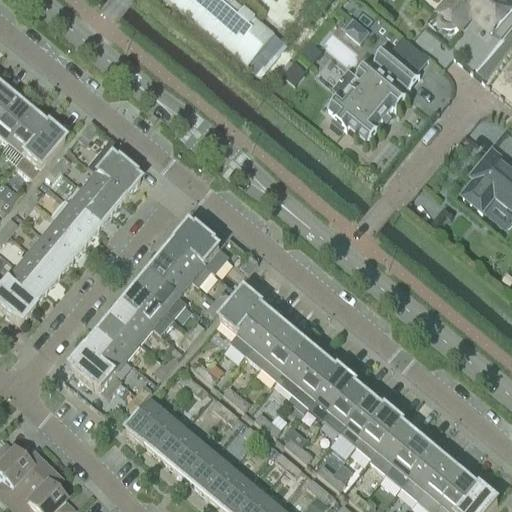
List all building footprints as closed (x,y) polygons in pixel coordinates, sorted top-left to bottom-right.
[(159,0),(245,73),(272,41),(222,0),(159,0)] [(446,0),(450,3),(437,18),(441,22),(440,26),(440,30),(442,33),(446,35),(451,34),(454,32),(458,35),(471,20),(491,36),(511,11),(497,0),(446,0)] [(353,25),(345,35),(359,47),(367,37),(353,25)] [(381,127),(382,126),(381,125),(386,120),(387,120),(388,119),(387,118),(392,113),(395,115),(406,102),(403,99),(408,93),(409,94),(419,81),(385,52),(374,64),(375,65),(370,71),(367,68),(355,82),(358,85),(342,103),(339,101),(328,115),(334,120),(332,123),(335,126),(333,127),(341,135),(343,133),(346,135),(348,132),(367,148),(379,134),(376,132),(381,127)] [(0,97),(0,124),(13,109),(0,97)] [(0,144),(6,149),(29,122),(13,109),(0,124),(0,144)] [(29,122),(6,149),(22,162),(46,133),(45,132),(44,134),(29,122)] [(89,128),(79,140),(87,146),(96,134),(89,128)] [(63,147),(46,133),(22,162),(14,172),(30,186),(63,147)] [(511,219),(511,141),(507,137),(498,147),(488,159),(491,162),(471,186),(475,189),(463,205),(482,220),(494,204),(511,219)] [(95,180),(124,205),(138,188),(132,183),(133,182),(116,167),(115,169),(99,156),(86,173),(95,180)] [(61,161),(53,172),(60,178),(68,168),(61,161)] [(51,188),(60,178),(53,172),(44,182),(51,188)] [(124,205),(95,180),(82,196),(110,219),(122,204),(124,206),(124,205)] [(35,193),(26,203),(34,209),(42,199),(35,193)] [(69,212),(96,235),(110,219),(82,196),(69,212)] [(25,220),(34,209),(26,203),(18,213),(25,220)] [(96,235),(69,212),(62,206),(49,222),(56,227),(83,250),(96,235)] [(9,224),(0,234),(8,241),(16,230),(9,224)] [(43,243),(70,266),(83,250),(56,227),(43,243)] [(176,248),(211,277),(215,281),(229,264),(213,251),(214,249),(197,235),(195,236),(189,231),(176,248)] [(70,266),(43,243),(30,259),(57,282),(70,266)] [(164,265),(192,288),(197,293),(211,277),(176,248),(175,249),(177,250),(164,265)] [(17,274),(44,297),(57,282),(30,259),(17,274)] [(250,262),(240,274),(248,280),(258,269),(250,262)] [(151,281),(179,304),(192,288),(164,265),(151,281)] [(44,297),(17,274),(3,290),(33,315),(34,314),(32,312),(44,297)] [(138,296),(166,319),(179,304),(151,281),(138,296)] [(33,315),(3,290),(0,287),(0,317),(12,328),(13,326),(19,331),(33,315)] [(125,312),(153,335),(160,341),(173,325),(166,319),(138,296),(125,312)] [(222,296),(214,306),(221,312),(230,302),(222,296)] [(236,341),(261,311),(244,298),(220,327),(236,341)] [(213,323),(221,312),(214,306),(205,316),(213,323)] [(245,362),(275,326),(260,314),(262,312),(261,311),(236,341),(230,349),(245,362)] [(112,328),(140,351),(153,335),(125,312),(112,328)] [(261,375),(290,339),(275,326),(245,362),(261,375)] [(196,327),(188,337),(195,344),(204,333),(196,327)] [(112,328),(99,343),(127,366),(140,351),(112,328)] [(187,354),(195,344),(188,337),(179,348),(187,354)] [(290,339),(261,375),(277,388),(306,352),(290,339)] [(85,356),(84,357),(114,382),(127,366),(99,343),(87,358),(85,356)] [(292,401),(322,365),(306,352),(277,388),(292,401)] [(84,357),(70,374),(76,379),(75,380),(93,395),(94,394),(100,399),(108,405),(122,389),(114,382),(84,357)] [(170,359),(162,369),(169,375),(178,365),(170,359)] [(201,382),(208,375),(196,365),(190,372),(201,382)] [(322,365),(292,401),(308,414),(339,377),(338,376),(336,378),(322,365)] [(161,385),(169,375),(162,369),(153,379),(161,385)] [(208,375),(201,382),(212,391),(218,383),(208,375)] [(324,427),(355,390),(339,377),(308,414),(324,427)] [(179,386),(190,396),(196,388),(185,379),(179,386)] [(207,397),(196,388),(190,396),(201,404),(207,397)] [(144,390),(136,400),(143,406),(151,396),(144,390)] [(355,390),(324,427),(339,440),(369,405),(354,392),(356,391),(355,390)] [(233,408),(239,401),(229,392),(223,400),(233,408)] [(133,418),(143,406),(136,400),(126,412),(133,418)] [(239,401),(233,408),(243,417),(249,409),(239,401)] [(355,453),(386,416),(385,415),(383,417),(369,405),(339,440),(355,453)] [(222,422),(228,414),(218,406),(211,413),(222,422)] [(126,439),(143,453),(167,423),(151,409),(126,439)] [(228,414),(222,422),(232,430),(238,423),(228,414)] [(386,416),(355,453),(371,466),(402,429),(386,416)] [(264,434),(270,427),(260,419),(254,426),(264,434)] [(160,464),(183,436),(167,423),(143,453),(144,454),(145,452),(160,464)] [(270,427),(264,434),(274,443),(280,436),(270,427)] [(385,482),(416,444),(401,432),(403,430),(402,429),(371,466),(369,468),(385,482)] [(253,448),(259,441),(249,432),(243,440),(253,448)] [(183,436),(160,464),(176,477),(199,449),(183,436)] [(259,441),(253,448),(263,457),(270,449),(259,441)] [(296,461),(302,453),(290,443),(284,451),(296,461)] [(416,444),(385,482),(401,495),(432,457),(416,444)] [(0,488),(0,503),(8,511),(10,511),(46,475),(31,461),(24,469),(4,449),(0,453),(0,486),(1,487),(0,488)] [(199,449),(176,477),(192,490),(215,463),(199,449)] [(302,453),(296,461),(306,469),(312,462),(302,453)] [(417,508),(448,470),(432,457),(401,495),(417,508)] [(285,474),(291,467),(281,459),(275,466),(285,474)] [(215,463),(192,490),(207,503),(230,476),(215,463)] [(291,467),(285,474),(295,483),(301,476),(291,467)] [(448,470),(417,508),(421,511),(439,511),(463,483),(448,470)] [(327,487),(333,479),(323,471),(317,478),(327,487)] [(46,475),(10,511),(68,511),(53,497),(60,490),(46,475)] [(230,476),(207,503),(217,511),(226,511),(246,489),(230,476)] [(333,479),(327,487),(339,496),(345,489),(333,479)] [(466,511),(481,495),(479,494),(478,495),(463,483),(439,511),(466,511)] [(316,501),(322,493),(312,485),(306,492),(316,501)] [(246,489),(226,511),(253,511),(262,502),(246,489)] [(322,493),(316,501),(326,509),(332,502),(322,493)] [(481,495),(466,511),(494,511),(497,508),(481,495)] [(357,511),(359,511),(365,506),(354,497),(348,505),(357,511)] [(274,511),(262,502),(253,511),(274,511)]
